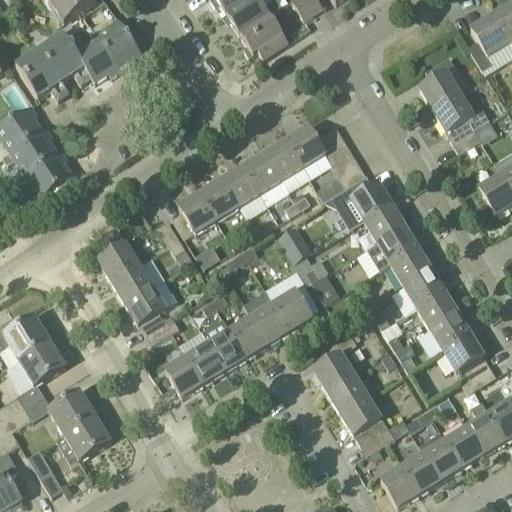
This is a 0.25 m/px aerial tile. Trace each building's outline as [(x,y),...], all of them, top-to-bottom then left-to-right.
[(56,0),(41,11),(35,14),(39,20),(52,11),(64,29),(96,7),(91,0),(56,0)] [(43,0),(37,5),(41,11),(56,0),(43,0)] [(218,9),(226,21),(256,0),(212,0),(208,3),(214,11),(218,9)] [(256,0),(226,21),(239,41),(269,21),(280,13),(271,0),(256,0)] [(291,7),(304,27),(313,21),(300,0),(291,7)] [(300,0),(313,21),(323,15),(313,0),(300,0)] [(328,0),(334,9),(348,0),(328,0)] [(511,9),(492,21),(510,50),(511,53),(511,9)] [(96,41),(118,73),(139,59),(141,62),(142,62),(113,19),(106,24),(111,31),(96,41)] [(249,64),(258,58),(263,66),(288,49),(269,21),(239,41),(247,53),(243,56),(249,64)] [(488,64),(510,50),(492,21),(470,35),(478,47),(468,53),(482,77),(492,70),(488,64)] [(62,88),(68,84),(74,81),(81,91),(91,84),(92,84),(73,56),(74,56),(63,40),(58,33),(53,37),(58,44),(40,55),(40,56),(62,88)] [(92,84),(91,84),(94,89),(117,74),(119,77),(120,77),(118,73),(96,41),(91,33),(84,38),(89,45),(74,56),(73,56),(92,84)] [(57,107),(60,105),(69,99),(62,88),(40,56),(40,55),(36,48),(30,52),(34,59),(16,72),(38,105),(50,96),(57,107)] [(0,79),(1,79),(8,74),(0,61),(0,79)] [(419,95),(432,117),(460,100),(447,78),(454,73),(448,63),(425,77),(431,88),(419,95)] [(446,139),(452,150),(474,137),(474,136),(489,127),(482,116),(473,122),(460,100),(432,117),(446,139)] [(10,159),(43,138),(27,115),(0,132),(0,144),(10,159)] [(335,132),(315,144),(321,155),(341,142),(335,132)] [(286,147),(303,174),(325,161),(321,155),(315,144),(308,133),(286,147)] [(480,147),(474,137),(452,150),(459,161),(480,147)] [(16,187),(16,188),(57,159),(43,138),(10,159),(3,163),(8,170),(6,172),(16,187)] [(321,155),(325,161),(327,165),(348,153),(341,142),(321,155)] [(286,147),(265,160),(282,188),(303,174),(286,147)] [(327,165),(333,175),(354,163),(348,153),(327,165)] [(73,183),(57,159),(16,188),(16,187),(1,197),(8,209),(18,203),(19,204),(33,194),(40,205),(73,183)] [(511,159),(494,170),(500,180),(511,199),(511,159)] [(243,173),(260,201),(282,188),(265,160),(243,173)] [(360,173),(354,163),(333,175),(339,185),(360,173)] [(243,173),(222,186),(239,214),(260,201),(243,173)] [(366,183),(360,173),(339,185),(345,195),(366,183)] [(511,211),(511,199),(500,180),(478,194),(495,222),(511,211)] [(372,193),(366,183),(345,195),(352,205),(372,193)] [(200,199),(217,227),(239,214),(222,186),(200,199)] [(350,206),(364,228),(392,211),(378,189),(372,193),(352,205),(350,206)] [(292,204),(294,209),(299,217),(310,210),(302,198),(292,204)] [(195,241),(217,227),(200,199),(178,213),(182,219),(172,225),(184,245),(194,239),(195,241)] [(299,217),(294,209),(284,215),(289,223),(299,217)] [(405,233),(392,211),(364,228),(377,250),(405,233)] [(157,234),(169,253),(179,247),(168,227),(157,234)] [(262,229),(252,235),(257,243),(267,237),(262,229)] [(418,254),(405,233),(377,250),(366,256),(379,278),(390,271),(418,254)] [(257,243),(252,235),(241,241),(246,250),(257,243)] [(291,272),(292,271),(306,262),(309,260),(293,235),(275,247),(291,272)] [(179,247),(169,253),(174,262),(185,256),(179,247)] [(126,250),(109,259),(98,266),(111,288),(139,271),(126,250)] [(200,274),(218,266),(212,252),(194,260),(200,274)] [(251,252),(242,259),(246,266),(256,260),(251,252)] [(431,276),(418,254),(390,271),(403,293),(431,276)] [(185,256),(174,262),(182,275),(193,268),(185,256)] [(236,273),(246,266),(242,259),(231,265),(236,273)] [(139,271),(111,288),(124,310),(152,293),(139,271)] [(305,279),(312,290),(320,285),(314,274),(305,279)] [(444,297),(431,276),(403,293),(416,314),(444,297)] [(325,281),(320,285),(312,290),(325,311),(338,303),(325,281)] [(144,341),(165,329),(159,319),(166,315),(152,293),(124,310),(137,332),(139,332),(144,341)] [(295,297),(273,310),(290,338),(312,325),(295,297)] [(457,318),(444,297),(416,314),(429,336),(457,318)] [(362,304),(366,310),(368,314),(376,309),(370,299),(362,304)] [(212,307),(217,315),(227,309),(222,301),(212,307)] [(212,307),(201,314),(206,322),(217,315),(212,307)] [(368,314),(374,324),(381,335),(389,330),(376,309),(368,314)] [(268,351),(290,338),(273,310),(251,323),(268,351)] [(470,340),(457,318),(429,336),(442,357),(470,340)] [(16,321),(0,332),(0,359),(8,374),(49,348),(34,322),(22,330),(16,321)] [(268,351),(251,323),(230,336),(247,364),(268,351)] [(172,324),(165,329),(171,339),(179,335),(172,324)] [(165,329),(144,341),(150,351),(171,339),(165,329)] [(225,377),(247,364),(230,336),(208,349),(225,377)] [(326,399),(354,382),(341,360),(356,350),(350,340),(329,352),(336,362),(313,376),(326,399)] [(456,379),(462,389),(469,385),(489,373),(483,363),(470,340),(442,357),(456,379)] [(402,352),(396,342),(388,347),(394,357),(402,352)] [(0,412),(0,419),(4,426),(5,427),(25,415),(44,403),(37,391),(65,373),(49,348),(8,374),(7,375),(22,400),(0,412)] [(204,390),(225,377),(208,349),(187,363),(204,390)] [(381,365),(386,372),(388,375),(396,371),(389,360),(381,365)] [(181,404),(204,390),(187,363),(165,376),(181,404)] [(410,363),(401,368),(408,379),(416,373),(410,363)] [(475,395),(496,383),(489,373),(469,385),(475,395)] [(354,382),(326,399),(340,420),(368,403),(354,382)] [(468,400),(475,395),(469,385),(462,389),(461,389),(468,400)] [(80,397),(51,414),(47,417),(63,442),(95,423),(80,397)] [(380,439),(388,434),(382,424),(381,425),(368,403),(340,420),(353,442),(354,442),(360,452),(380,439)] [(511,443),(511,409),(510,406),(488,420),(505,448),(511,443)] [(484,461),(505,448),(488,420),(481,408),(470,414),(478,426),(467,433),(484,461)] [(443,419),(438,411),(428,417),(433,425),(443,419)] [(25,415),(5,427),(12,438),(31,426),(25,415)] [(428,417),(405,431),(410,439),(433,425),(428,417)] [(95,423),(63,442),(79,467),(111,448),(110,447),(95,423)] [(0,445),(8,458),(20,451),(12,438),(5,427),(4,426),(0,428),(0,445)] [(467,433),(445,446),(462,474),(484,461),(467,433)] [(380,439),(386,450),(394,445),(388,434),(380,439)] [(360,452),(365,461),(366,462),(386,450),(380,439),(360,452)] [(0,445),(0,463),(8,458),(0,445)] [(424,459),(441,487),(462,474),(445,446),(424,459)] [(27,463),(40,484),(52,477),(39,456),(27,463)] [(424,459),(402,472),(419,500),(441,487),(424,459)] [(402,472),(380,486),(396,511),(400,511),(419,500),(402,472)] [(0,481),(0,511),(12,511),(20,508),(21,507),(4,479),(0,481)]
